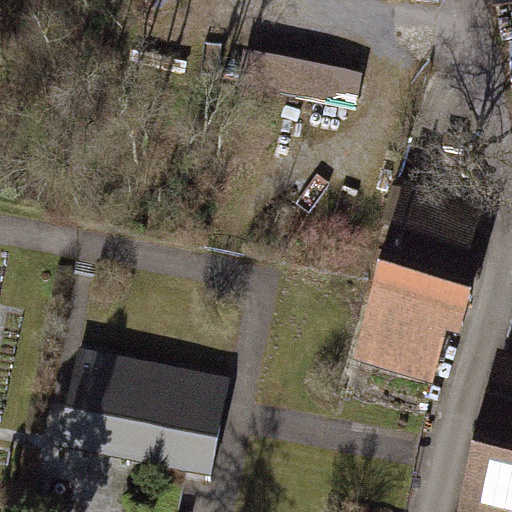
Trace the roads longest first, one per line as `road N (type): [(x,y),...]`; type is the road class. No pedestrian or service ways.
road 1 (residential): [(511,251),(434,511)]
road 2 (residential): [(472,0),(511,242)]
